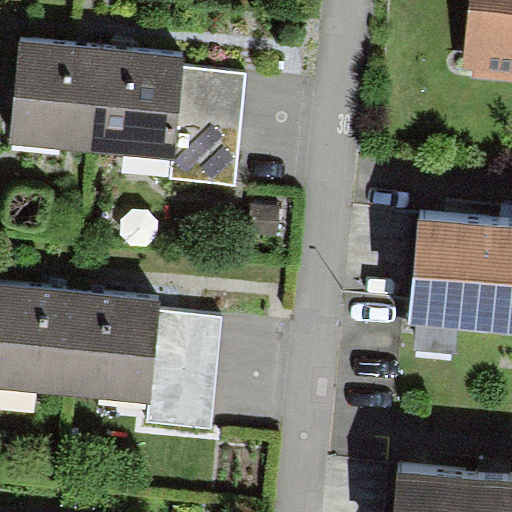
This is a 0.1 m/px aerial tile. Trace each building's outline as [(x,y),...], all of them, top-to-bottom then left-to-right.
[(511,0),(468,0),(464,55),(511,58),(511,0)] [(94,153),(103,47),(20,40),(12,146),(94,153)] [(185,56),(103,47),(94,153),(174,159),(183,65),(185,56)] [(247,70),(183,65),(174,159),(174,178),(238,183),(247,70)] [(511,203),(420,196),(409,331),(457,335),(460,299),(511,303),(511,203)] [(0,362),(68,368),(76,268),(0,262),(0,362)] [(156,275),(76,268),(68,368),(148,375),(154,300),(156,275)] [(218,305),(154,300),(148,375),(145,412),(209,417),(218,305)] [(511,511),(511,464),(394,455),(389,511),(511,511)]
